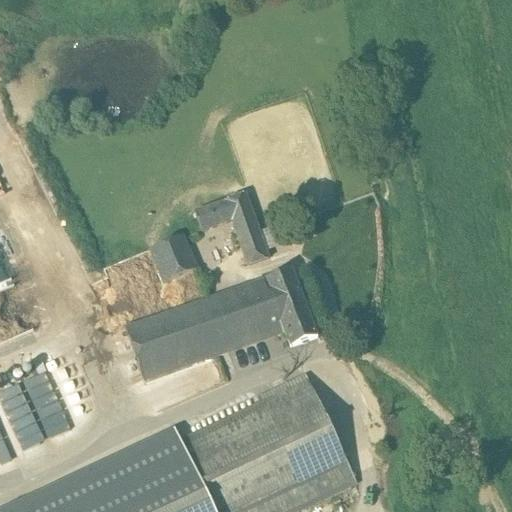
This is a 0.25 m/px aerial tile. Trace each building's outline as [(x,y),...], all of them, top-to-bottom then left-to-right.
[(250,196),(227,204),(234,224),(250,269),(273,261),(250,196)] [(227,204),(196,215),(203,235),(234,224),(227,204)] [(184,240),(151,253),(164,286),(197,273),(184,240)] [(38,252),(0,268),(0,305),(51,285),(38,252)] [(295,272),(267,283),(287,335),(292,349),(321,338),(295,272)] [(267,283),(128,331),(146,384),(287,335),(267,283)] [(372,320),(361,319),(359,336),(370,338),(372,320)] [(0,356),(20,351),(13,326),(0,330),(0,356)] [(46,347),(0,364),(0,472),(53,453),(32,396),(60,386),(46,347)] [(261,406),(178,445),(209,511),(297,511),(354,486),(352,480),(304,379),(259,400),(261,406)] [(60,386),(32,396),(53,453),(81,443),(60,386)] [(174,436),(10,511),(209,511),(178,445),(174,436)]
